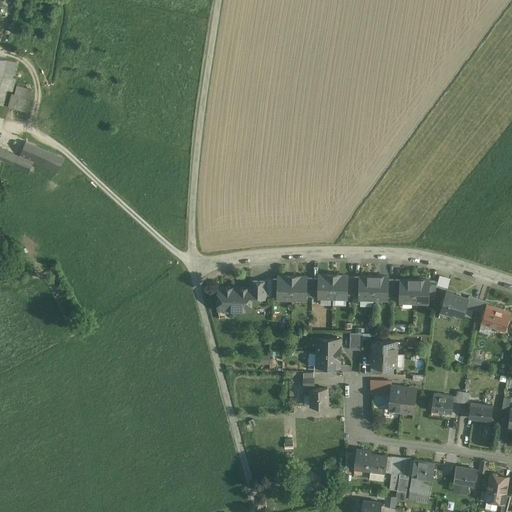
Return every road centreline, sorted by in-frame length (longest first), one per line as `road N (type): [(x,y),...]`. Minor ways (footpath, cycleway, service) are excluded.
road 1 (residential): [(193,262),(330,253),(431,259),(511,284)]
road 2 (unclassified): [(221,0),(195,162),(193,262)]
road 3 (unclassified): [(193,262),(256,511)]
road 4 (track): [(13,128),(50,140),(193,262)]
road 5 (residential): [(357,392),(364,425),(382,440),(511,461)]
